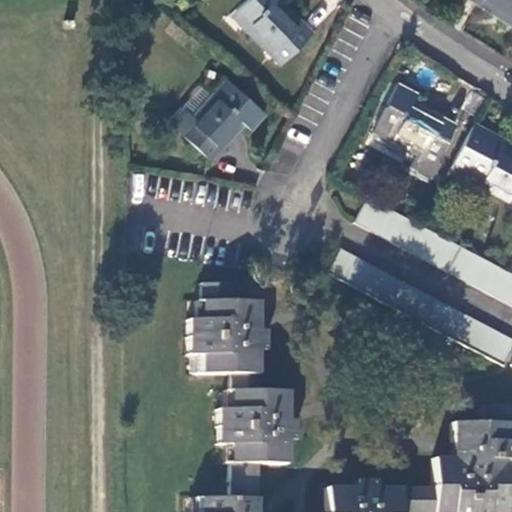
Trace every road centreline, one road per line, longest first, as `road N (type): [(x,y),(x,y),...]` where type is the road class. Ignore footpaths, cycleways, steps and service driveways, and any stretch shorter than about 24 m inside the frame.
road 1 (track): [(99,511),(102,0)]
road 2 (residential): [(394,15),(282,231)]
road 3 (residential): [(511,92),(394,15)]
